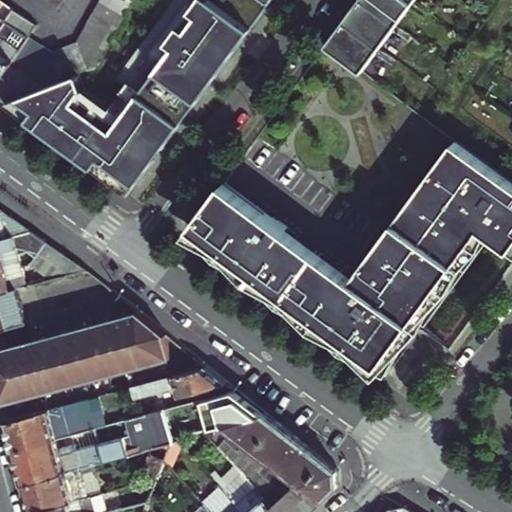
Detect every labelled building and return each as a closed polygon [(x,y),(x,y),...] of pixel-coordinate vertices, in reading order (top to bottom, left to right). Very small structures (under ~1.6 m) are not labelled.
[(4,100),(77,155),(127,192),(151,160),(162,144),(260,11),(268,0),(172,0),(116,77),(126,84),(109,107),(79,86),(82,82),(80,75),(73,78),(61,82),(43,88),(4,100)] [(37,0),(54,11),(61,0),(37,0)] [(99,0),(96,5),(106,11),(113,0),(99,0)] [(129,8),(114,0),(113,0),(106,11),(122,20),(129,8)] [(341,27),(327,47),(364,73),(417,0),(361,0),(358,5),(341,27)] [(96,5),(90,16),(115,31),(122,20),(106,11),(96,5)] [(6,22),(0,30),(0,80),(10,65),(28,37),(37,25),(14,10),(6,22)] [(90,16),(84,27),(109,42),(115,31),(90,16)] [(73,45),(85,74),(92,72),(109,42),(84,27),(73,45)] [(28,37),(10,65),(22,74),(41,46),(28,37)] [(73,45),(62,49),(73,78),(80,75),(85,74),(73,45)] [(22,74),(43,88),(61,82),(51,52),(41,46),(22,74)] [(73,78),(62,49),(51,52),(61,82),(73,78)] [(4,100),(43,88),(22,74),(10,65),(0,80),(0,97),(0,98),(4,100)] [(227,183),(194,228),(383,366),(413,325),(483,230),(492,238),(511,252),(511,251),(511,181),(458,142),(389,235),(383,243),(356,279),(227,183)] [(1,208),(0,208),(0,237),(31,229),(1,208)] [(492,238),(483,230),(413,325),(383,366),(194,228),(191,231),(218,260),(253,277),(282,307),(318,325),(344,352),(392,373),(417,327),(452,291),(477,247),(492,238)] [(88,269),(31,229),(0,237),(0,290),(46,279),(88,269)] [(46,279),(55,314),(67,310),(121,295),(105,282),(88,269),(46,279)] [(0,328),(4,328),(55,314),(46,279),(0,290),(0,328)] [(126,312),(114,316),(121,341),(141,336),(163,330),(138,309),(126,312)] [(106,318),(93,322),(99,347),(121,341),(114,316),(106,318)] [(84,324),(72,328),(78,353),(99,347),(93,322),(84,324)] [(78,353),(72,328),(63,330),(50,334),(57,359),(78,353)] [(163,330),(141,336),(148,361),(161,358),(170,355),(163,330)] [(170,355),(188,351),(163,330),(170,355)] [(41,336),(30,339),(36,364),(57,359),(50,334),(41,336)] [(148,361),(141,336),(121,341),(128,367),(139,364),(148,361)] [(21,342),(9,345),(15,370),(36,364),(30,339),(21,342)] [(128,367),(121,341),(99,347),(106,373),(120,369),(128,367)] [(0,347),(0,374),(15,370),(9,345),(0,347)] [(99,347),(78,353),(85,379),(98,375),(106,373),(99,347)] [(85,379),(78,353),(57,359),(64,384),(77,381),(85,379)] [(57,359),(36,364),(43,390),(56,387),(64,384),(57,359)] [(43,390),(36,364),(15,370),(22,396),(33,393),(43,390)] [(205,365),(131,385),(134,397),(178,385),(181,394),(207,387),(227,382),(216,373),(205,365)] [(15,370),(0,374),(0,398),(1,402),(12,399),(22,396),(15,370)] [(235,388),(227,382),(207,387),(209,395),(235,388)] [(250,400),(235,388),(209,395),(204,397),(212,426),(264,412),(250,400)] [(90,396),(5,419),(10,435),(13,448),(56,436),(58,436),(67,433),(79,430),(94,426),(97,425),(90,396)] [(22,482),(101,461),(154,446),(172,442),(163,408),(125,418),(129,433),(98,441),(74,447),(70,444),(64,445),(62,449),(58,436),(56,436),(13,448),(17,465),(22,482)] [(339,484),(339,470),(317,454),(264,412),(212,426),(205,428),(220,444),(241,467),(251,478),(281,511),(309,511),(311,511),(339,484)] [(79,430),(67,433),(70,444),(74,447),(98,441),(94,426),(79,430)] [(220,444),(205,428),(179,435),(180,440),(183,443),(191,452),(220,444)] [(165,460),(172,468),(183,443),(180,440),(173,441),(165,460)] [(101,461),(22,482),(26,496),(30,511),(87,496),(81,475),(91,472),(103,469),(101,461)] [(212,475),(221,485),(236,502),(245,511),(281,511),(251,478),(241,467),(224,482),(215,472),(212,475)] [(90,495),(96,494),(91,472),(81,475),(87,496),(90,495)] [(245,511),(236,502),(221,485),(202,502),(211,511),(245,511)] [(29,511),(106,511),(101,492),(96,494),(90,495),(87,496),(30,511),(29,511)] [(211,511),(202,502),(196,508),(195,511),(211,511)]
